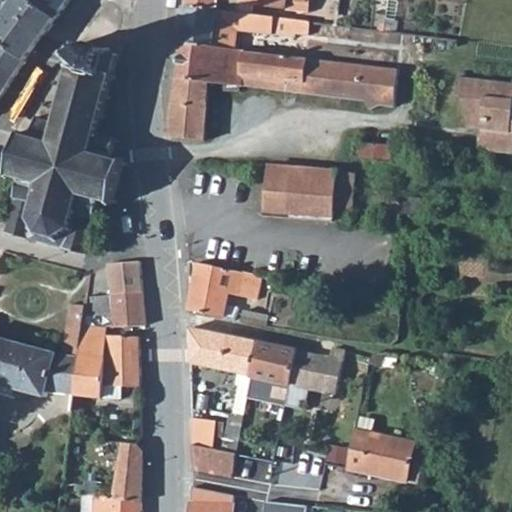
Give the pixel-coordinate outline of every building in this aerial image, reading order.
[(5,0),(0,7),(0,41),(29,62),(58,19),(30,0),(5,0)] [(71,0),(30,0),(58,19),(71,0)] [(186,0),(186,6),(243,13),(244,3),(309,12),(310,0),(186,0)] [(182,42),(237,49),(239,31),(297,39),(298,29),(303,30),(304,21),(243,13),(186,6),(182,42)] [(398,20),(386,20),(384,31),(397,32),(398,20)] [(0,83),(10,90),(29,62),(0,41),(0,83)] [(178,78),(210,83),(242,86),(243,79),(309,88),(310,59),(247,52),(247,50),(237,49),(182,42),(178,78)] [(7,171),(7,175),(10,175),(9,179),(12,180),(13,176),(22,179),(17,195),(15,195),(15,198),(16,198),(7,232),(8,234),(85,254),(87,253),(96,219),(98,220),(98,217),(97,216),(101,200),(109,202),(109,205),(112,206),(113,202),(116,203),(117,200),(114,199),(122,165),(126,166),(127,162),(124,162),(124,158),(121,158),(120,161),(112,159),(116,142),(118,142),(119,140),(117,139),(117,137),(114,137),(114,139),(98,135),(102,120),(105,120),(106,117),(103,116),(107,100),(110,101),(111,97),(108,97),(112,81),(114,81),(114,80),(116,80),(116,76),(113,76),(118,55),(110,53),(110,50),(107,49),(107,51),(104,50),(104,52),(93,49),(93,47),(90,46),(90,44),(87,44),(87,47),(78,44),(72,65),(69,64),(68,67),(69,68),(69,70),(71,70),(67,86),(63,85),(62,88),(66,89),(62,105),(58,104),(57,108),(60,108),(56,124),(40,120),(41,117),(38,116),(38,118),(36,118),(35,121),(37,121),(33,137),(24,135),(25,132),(22,131),(21,134),(17,133),(16,137),(20,138),(11,172),(7,171)] [(242,86),(347,99),(350,63),(310,59),(309,88),(243,79),(242,86)] [(347,99),(367,101),(371,110),(383,105),(396,107),(400,70),(350,63),(347,99)] [(511,83),(460,77),(458,95),(462,96),(466,118),(482,120),(481,129),(511,133),(511,83)] [(171,138),(206,141),(209,106),(209,101),(210,83),(178,78),(174,106),(171,138)] [(0,103),(10,90),(0,83),(0,103)] [(466,118),(467,127),(481,129),(482,120),(466,118)] [(479,151),(511,153),(511,133),(481,129),(479,151)] [(355,156),(374,158),(375,144),(356,142),(355,156)] [(270,166),(265,217),(290,218),(294,168),(270,166)] [(290,218),(336,222),(339,172),(294,168),(290,218)] [(336,222),(352,223),(356,173),(339,172),(336,222)] [(384,225),(401,226),(400,213),(410,214),(412,202),(385,201),(384,225)] [(110,273),(112,295),(144,293),(141,261),(109,264),(110,273)] [(199,263),(190,310),(236,320),(241,309),(227,306),(230,293),(258,300),(264,277),(254,275),(254,274),(245,271),(244,272),(199,263)] [(114,314),(115,328),(147,325),(144,293),(112,295),(87,298),(87,306),(85,317),(114,314)] [(76,395),(84,325),(85,317),(87,306),(72,304),(65,355),(0,337),(0,384),(48,397),(49,391),(76,395)] [(402,306),(394,304),(393,314),(401,315),(402,306)] [(73,415),(81,416),(83,396),(104,398),(105,385),(142,387),(140,337),(108,335),(109,327),(84,325),(76,395),(73,415)] [(190,328),(191,364),(240,374),(238,385),(241,386),(235,414),(245,416),(248,398),(259,341),(190,328)] [(259,341),(248,398),(286,406),(291,384),(290,384),(297,350),(259,341)] [(310,388),(337,394),(344,361),(346,350),(333,348),(332,357),(297,350),(290,384),(291,384),(286,406),(306,410),(310,388)] [(193,418),(194,445),(215,449),(217,432),(225,432),(226,423),(218,422),(218,421),(193,418)] [(350,469),(408,482),(417,443),(359,430),(350,469)] [(116,497),(142,501),(143,451),(137,444),(123,443),(116,497)] [(194,445),(193,470),(233,477),(238,453),(215,449),(194,445)] [(192,511),(234,511),(235,496),(193,487),(192,511)] [(96,496),(95,511),(141,511),(142,501),(116,497),(96,496)]
